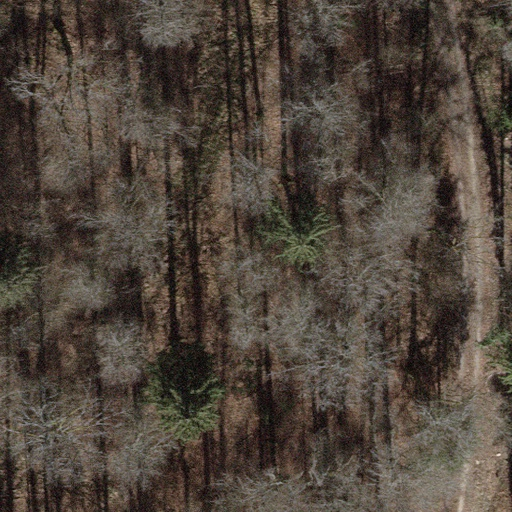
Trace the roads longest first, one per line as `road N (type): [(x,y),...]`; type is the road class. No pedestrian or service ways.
road 1 (track): [(458,0),(467,32),(475,363),(459,511)]
road 2 (track): [(178,0),(120,142),(0,335)]
